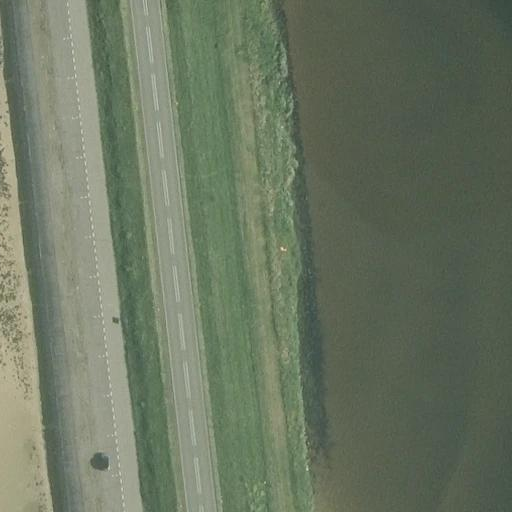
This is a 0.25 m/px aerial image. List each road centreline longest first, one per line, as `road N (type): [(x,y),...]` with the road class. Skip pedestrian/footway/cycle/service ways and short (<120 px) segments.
road 1 (trunk): [(196,511),(135,0)]
road 2 (unclassified): [(132,511),(76,0)]
